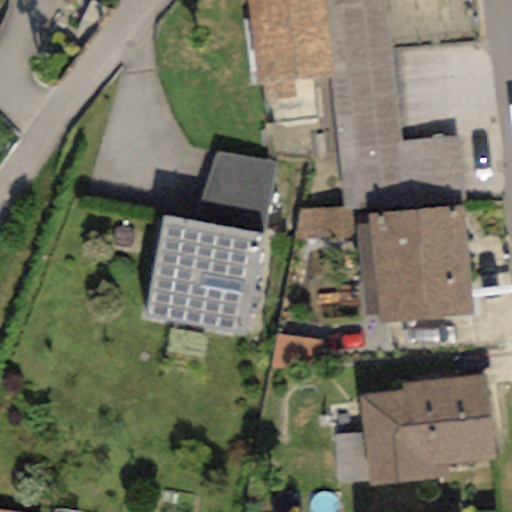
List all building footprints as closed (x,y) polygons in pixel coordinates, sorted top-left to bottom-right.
[(249,0),(258,81),(327,75),(319,0),(249,0)] [(216,152),(192,221),(264,234),(272,163),(216,152)] [(459,204),(366,214),(367,226),(351,228),(362,317),(377,316),(378,324),(471,314),(459,204)] [(350,210),(298,211),(293,240),(351,237),(350,210)] [(192,221),(164,216),(145,318),(246,336),(264,234),(192,221)] [(484,375),(400,384),(400,392),(358,397),(369,487),(446,478),(445,465),(494,459),(484,375)]
